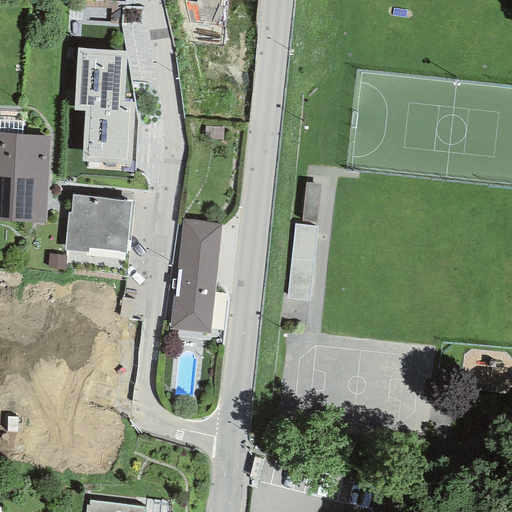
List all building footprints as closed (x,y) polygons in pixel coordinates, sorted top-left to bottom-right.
[(228,0),(182,0),(191,42),(222,46),(228,0)] [(73,109),(73,110),(84,111),(124,113),(124,102),(127,51),(76,48),(73,109)] [(134,103),(124,102),(124,113),(84,111),(81,162),(131,165),(134,103)] [(0,220),(45,223),(50,136),(0,133),(0,220)] [(303,213),(318,215),(324,174),(308,172),(303,213)] [(71,213),(68,213),(67,214),(63,251),(87,253),(88,249),(126,253),(131,201),(73,195),(71,213)] [(294,215),(293,291),(316,291),(317,215),(294,215)] [(221,223),(181,219),(169,329),(209,333),(221,223)] [(66,256),(48,254),(47,268),(64,270),(66,256)] [(86,505),(85,511),(142,511),(143,507),(89,501),(89,506),(86,505)]
